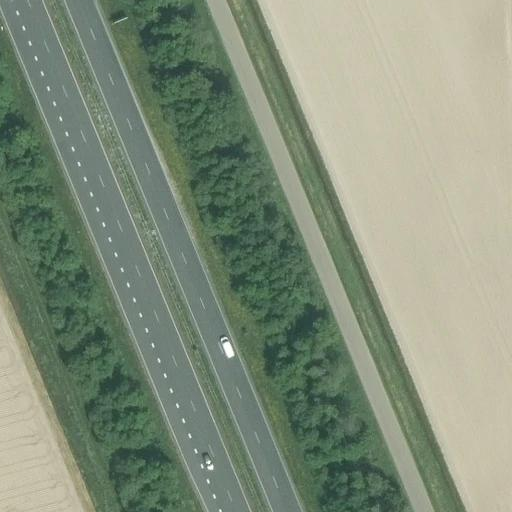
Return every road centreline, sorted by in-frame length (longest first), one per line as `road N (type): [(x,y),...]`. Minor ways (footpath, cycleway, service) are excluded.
road 1 (trunk): [(25,0),(235,511)]
road 2 (trunk): [(285,511),(76,0)]
road 3 (unclassified): [(423,511),(214,0)]
